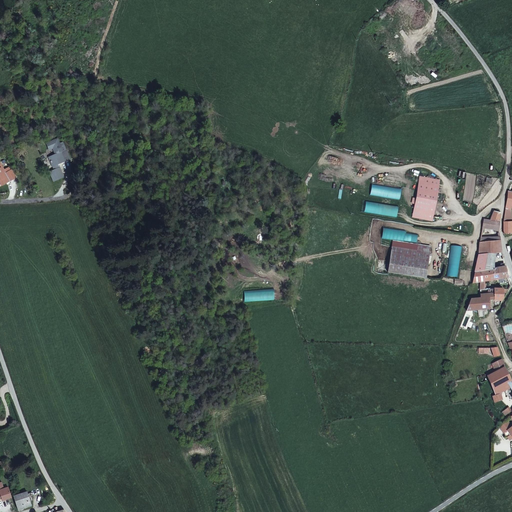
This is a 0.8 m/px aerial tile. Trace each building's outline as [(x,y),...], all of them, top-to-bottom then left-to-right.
[(65,159),(53,164),(58,176),(54,177),(59,187),(69,183),(65,175),(63,175),(62,172),(66,170),(65,167),(68,166),(65,159)] [(4,189),(18,182),(14,175),(9,177),(4,166),(0,167),(0,185),(1,185),(4,189)] [(440,180),(420,176),(418,191),(438,194),(440,180)] [(227,182),(223,182),(223,185),(221,187),(221,189),(222,192),(224,193),(227,193),(229,191),(230,189),(229,187),(227,185),(227,182)] [(416,204),(436,207),(438,194),(418,191),(416,204)] [(414,217),(434,221),(436,207),(416,204),(414,217)] [(483,229),(492,230),(499,230),(498,223),(500,210),(498,210),(498,212),(494,212),(492,220),(485,220),(483,229)] [(483,229),(481,240),(486,240),(486,242),(491,243),(491,238),(492,230),(483,229)] [(501,238),(491,238),(491,243),(486,242),(486,240),(481,240),(478,256),(494,254),(502,253),(501,238)] [(388,272),(426,278),(431,246),(393,240),(388,272)] [(495,268),(494,254),(478,256),(475,272),(495,268)] [(472,284),(480,282),(498,279),(505,277),(509,276),(506,266),(495,268),(475,272),(472,284)] [(480,282),(481,292),(500,289),(498,279),(480,282)] [(481,299),(472,300),(467,311),(478,310),(478,318),(485,317),(483,310),(490,309),(490,299),(497,298),(498,300),(502,300),(506,293),(508,293),(510,288),(500,289),(481,292),(481,299)] [(496,357),(501,356),(498,347),(492,347),(496,357)] [(502,359),(492,364),(495,371),(505,366),(502,359)] [(496,395),(511,388),(511,390),(511,381),(505,366),(495,371),(487,376),(496,395)] [(494,402),(503,400),(501,393),(492,396),(494,402)] [(509,407),(502,412),(505,416),(511,411),(509,407)] [(3,503),(13,499),(10,489),(6,491),(4,485),(0,486),(0,499),(2,499),(3,503)] [(32,508),(28,494),(15,498),(19,511),(32,508)]
